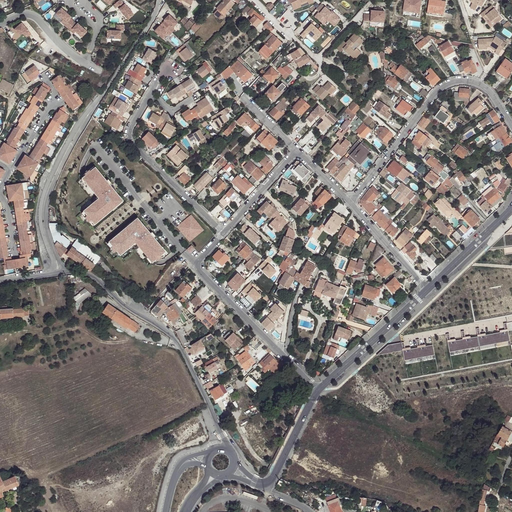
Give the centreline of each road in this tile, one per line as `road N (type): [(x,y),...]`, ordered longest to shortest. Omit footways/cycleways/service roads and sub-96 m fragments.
road 1 (residential): [(63,271),(92,276),(171,335),(225,449)]
road 2 (residential): [(350,201),(447,84),(474,81),(511,123)]
road 3 (residential): [(223,232),(198,260),(199,270),(317,390)]
road 4 (residential): [(170,68),(128,138),(223,232)]
road 5 (residential): [(85,117),(42,198),(53,273)]
road 6 (residential): [(63,271),(46,226),(47,201),(85,117)]
road 7 (residential): [(427,289),(317,390)]
road 8 (residential): [(158,0),(85,117)]
